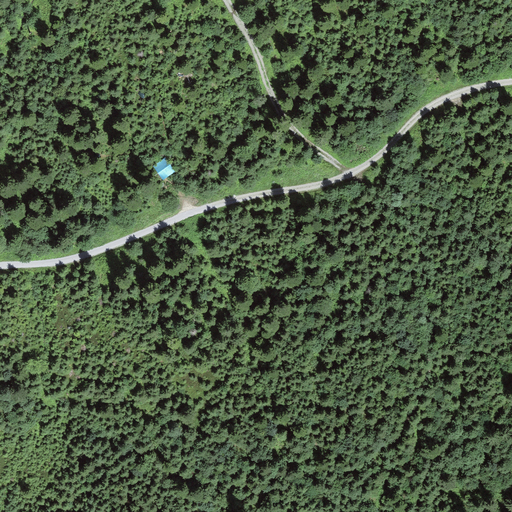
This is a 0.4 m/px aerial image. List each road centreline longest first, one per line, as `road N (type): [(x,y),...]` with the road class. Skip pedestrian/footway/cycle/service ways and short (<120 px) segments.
road 1 (track): [(224,0),(283,119),(397,210),(420,240),(429,368),(400,433),(382,511)]
road 2 (track): [(0,265),(66,259),(206,206),(330,182),(386,148),(438,100),(511,80)]
